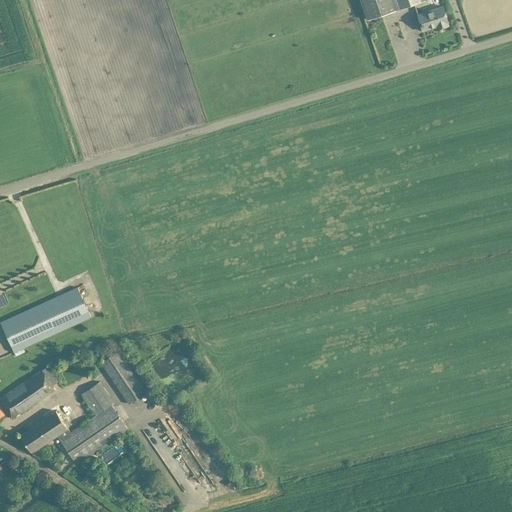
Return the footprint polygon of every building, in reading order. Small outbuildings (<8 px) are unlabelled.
[(360,0),(367,20),(397,9),(423,0),(360,0)] [(448,22),(443,6),(417,14),(420,21),(423,31),(437,26),(438,29),(448,25),(447,23),(448,22)] [(78,287),(0,323),(14,352),(16,356),(25,352),(23,347),(91,316),(78,287)] [(118,351),(101,362),(129,404),(146,393),(118,351)] [(48,366),(0,398),(0,399),(12,419),(56,390),(53,385),(58,381),(48,366)] [(114,403),(100,382),(81,394),(95,416),(82,425),(71,432),(56,411),(28,429),(20,435),(32,452),(57,435),(77,464),(128,429),(112,405),(114,403)] [(0,464),(0,468),(1,468),(8,477),(14,472),(6,461),(0,464)]
